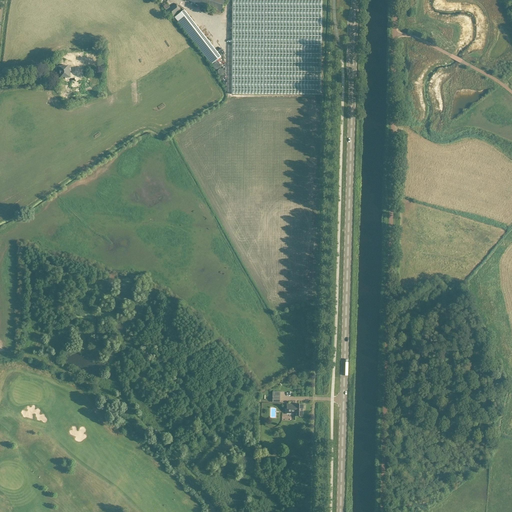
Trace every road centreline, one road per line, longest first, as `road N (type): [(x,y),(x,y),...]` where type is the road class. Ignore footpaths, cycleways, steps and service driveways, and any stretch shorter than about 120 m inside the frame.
road 1 (secondary): [(340,511),(354,0)]
road 2 (unclassified): [(382,511),(395,0)]
